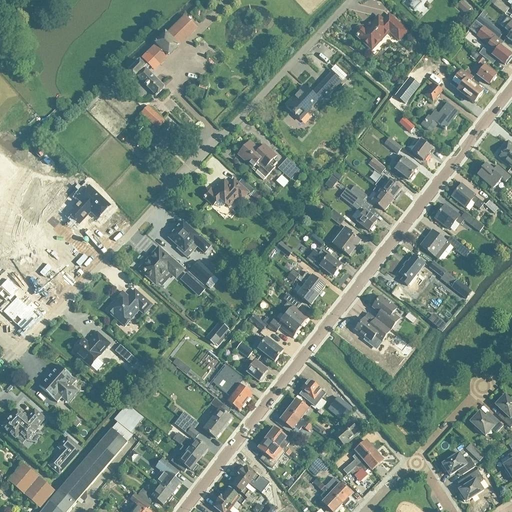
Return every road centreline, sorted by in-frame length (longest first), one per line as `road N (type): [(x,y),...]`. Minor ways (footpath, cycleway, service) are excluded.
road 1 (residential): [(181,511),(511,85)]
road 2 (residential): [(0,368),(347,1)]
